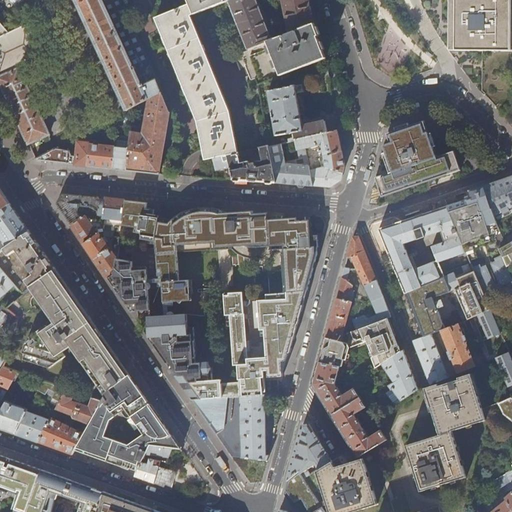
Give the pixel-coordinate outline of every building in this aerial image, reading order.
[(75,0),(95,42),(73,58),(84,74),(104,60),(127,110),(128,111),(149,99),(162,93),(123,0),(75,0)] [(186,0),(189,4),(158,17),(200,120),(209,159),(214,159),(227,156),(239,153),(230,110),(191,16),(214,6),(215,7),(229,1),(232,0),(186,0)] [(309,0),(282,0),(290,29),(271,36),(256,0),(232,0),(229,1),(248,50),(314,23),(309,0)] [(455,0),(456,32),(455,51),(511,51),(511,0),(455,0)] [(21,130),(28,145),(49,135),(18,68),(42,57),(26,24),(8,33),(0,23),(0,83),(4,93),(21,130)] [(257,86),(321,60),(326,58),(319,41),(317,37),(319,36),(314,24),(314,23),(248,50),(240,53),(251,80),(250,81),(252,88),(257,86)] [(288,142),(295,140),(337,130),(338,130),(337,119),(302,127),(300,114),(301,114),(301,110),(299,110),(296,93),(304,92),(303,88),(306,87),(305,82),(302,82),(303,84),(268,91),(276,136),(293,133),(294,136),(293,138),(287,139),(288,142)] [(170,111),(162,93),(149,99),(143,136),(131,133),(129,149),(126,171),(140,173),(158,175),(170,111)] [(377,183),(381,195),(386,194),(402,189),(433,179),(455,173),(459,171),(453,152),(435,157),(424,121),(388,133),(382,155),(384,161),(389,173),(375,177),(373,185),(377,183)] [(337,130),(295,140),(298,150),(305,149),(319,146),(319,148),(321,148),(322,151),(318,151),(319,153),(322,153),(323,156),(319,156),(321,164),(325,164),(325,167),(311,174),(313,186),(321,187),(331,187),(341,180),(345,167),(343,159),(339,137),(337,130)] [(115,140),(114,148),(111,169),(117,170),(126,171),(129,149),(121,148),(121,140),(115,140)] [(87,166),(89,145),(90,144),(78,143),(76,158),(71,157),(72,155),(71,151),(62,150),(62,146),(35,160),(48,162),(74,165),(87,166)] [(313,186),(311,174),(305,149),(298,150),(299,159),(285,161),(281,143),(269,146),(276,183),(282,184),(301,185),(313,186)] [(114,148),(89,145),(87,166),(97,167),(111,169),(114,148)] [(242,163),(239,153),(227,156),(230,167),(233,180),(255,182),(276,183),(269,146),(260,148),(263,161),(250,164),(250,162),(242,163)] [(230,167),(227,156),(214,159),(215,170),(230,167)] [(511,175),(498,180),(484,186),(495,216),(496,215),(511,207),(511,175)] [(505,245),(492,209),(484,186),(472,190),(469,191),(472,201),(461,204),(449,209),(469,257),(470,261),(478,258),(474,248),(494,240),(498,249),(505,245)] [(0,211),(10,204),(4,195),(0,189),(0,211)] [(84,216),(86,196),(74,194),(63,193),(56,204),(71,226),(84,216)] [(93,196),(86,196),(84,216),(85,216),(103,226),(104,219),(106,198),(93,196)] [(113,199),(106,198),(104,219),(121,221),(125,200),(113,199)] [(233,250),(238,254),(243,256),(246,257),(252,258),(255,258),(254,246),(269,245),(283,244),(283,249),(284,254),(280,254),(281,265),(282,265),(284,293),(289,292),(305,291),(308,290),(317,253),(317,250),(317,246),(318,246),(317,235),(310,236),(308,220),(304,221),(304,218),(281,220),(267,222),(267,219),(267,214),(261,214),(252,214),(252,212),(234,213),(226,214),(213,215),(213,209),(204,208),(167,205),(167,206),(163,206),(162,211),(161,211),(160,216),(155,216),(155,210),(147,208),(147,203),(125,200),(121,221),(124,221),(123,225),(136,227),(136,228),(137,229),(138,230),(143,230),(142,239),(147,240),(156,241),(156,244),(157,244),(159,272),(162,272),(162,279),(164,296),(170,295),(171,302),(189,301),(189,294),(192,294),(192,279),(180,279),(178,252),(231,248),(233,250)] [(0,211),(0,236),(1,237),(0,237),(0,252),(4,249),(29,231),(19,217),(10,204),(0,211)] [(466,251),(447,207),(441,209),(434,211),(436,215),(437,218),(441,228),(443,227),(447,241),(446,241),(453,256),(466,251)] [(511,209),(511,207),(496,215),(497,217),(511,209)] [(441,228),(437,218),(436,215),(434,211),(423,215),(419,216),(421,220),(421,221),(423,226),(426,233),(441,228)] [(98,235),(85,216),(84,216),(71,226),(78,235),(84,244),(98,235)] [(426,233),(423,226),(421,221),(421,220),(419,216),(403,222),(386,227),(379,229),(386,246),(389,254),(400,249),(402,252),(405,250),(402,244),(407,242),(406,239),(426,233)] [(33,237),(29,231),(4,249),(9,256),(17,251),(34,275),(27,281),(32,287),(56,269),(49,259),(33,237)] [(99,234),(98,235),(84,244),(87,248),(95,259),(109,249),(99,234)] [(388,317),(390,317),(378,287),(359,237),(353,237),(348,253),(342,275),(331,318),(325,338),(335,340),(338,341),(340,340),(342,336),(343,335),(352,301),(354,290),(352,290),(352,284),(347,279),(349,269),(357,269),(376,316),(368,319),(366,315),(352,321),(356,330),(388,317)] [(453,256),(446,241),(431,246),(437,260),(437,261),(453,256)] [(511,263),(511,241),(505,245),(498,249),(500,253),(501,256),(506,267),(511,263)] [(34,275),(17,251),(9,256),(4,249),(0,252),(0,267),(15,286),(22,295),(31,288),(32,287),(27,281),(34,275)] [(113,254),(109,249),(95,259),(101,269),(108,278),(114,275),(117,259),(118,252),(115,251),(114,254),(113,254)] [(404,293),(444,278),(442,273),(437,261),(437,260),(414,270),(405,250),(402,252),(400,249),(389,254),(397,276),(404,293)] [(457,266),(470,261),(469,257),(468,257),(466,251),(453,256),(457,266)] [(506,267),(501,256),(500,253),(494,256),(495,258),(490,260),(500,285),(511,280),(506,267)] [(457,266),(453,256),(437,261),(442,273),(457,266)] [(148,279),(148,271),(147,269),(146,268),(145,267),(134,268),(133,262),(133,261),(117,259),(114,275),(148,279)] [(496,287),(485,262),(473,267),(484,293),(496,287)] [(0,267),(0,297),(15,286),(0,267)] [(56,269),(32,287),(31,288),(55,322),(72,347),(105,395),(106,392),(130,376),(121,362),(93,323),(70,290),(56,269)] [(151,310),(149,290),(146,290),(145,280),(148,280),(148,279),(114,275),(108,278),(117,292),(121,292),(129,304),(140,303),(142,311),(151,310)] [(439,313),(434,300),(451,293),(445,278),(444,278),(404,293),(415,320),(422,338),(432,335),(440,332),(446,330),(440,313),(439,313)] [(149,290),(151,310),(151,317),(165,316),(164,303),(164,296),(162,279),(148,279),(148,280),(149,290)] [(248,342),(246,323),(246,320),(245,305),(244,297),(222,299),(228,380),(214,381),(181,384),(187,392),(192,400),(241,397),(265,396),(265,393),(267,393),(266,377),(266,375),(278,374),(284,373),(284,365),(284,361),(287,361),(289,353),(291,353),(300,318),(304,305),(301,305),(305,291),(289,292),(284,293),(274,294),(275,300),(260,302),(262,331),(266,331),(266,337),(268,359),(252,360),(249,360),(248,342)] [(142,311),(140,303),(129,304),(121,292),(117,292),(131,312),(142,311)] [(463,323),(473,345),(496,335),(492,326),(493,326),(488,314),(467,323),(464,316),(475,310),(472,303),(459,311),(464,323),(463,323)] [(0,341),(17,318),(2,305),(0,306),(0,341)] [(148,317),(148,324),(144,331),(153,343),(165,361),(181,384),(214,381),(214,374),(210,374),(209,362),(198,363),(198,361),(195,327),(189,328),(188,314),(176,315),(165,316),(151,317),(148,317)] [(395,335),(388,317),(356,330),(354,331),(348,333),(343,335),(342,336),(340,340),(338,341),(335,340),(325,338),(322,349),(319,361),(340,367),(342,368),(344,360),(346,361),(349,349),(367,341),(373,357),(371,357),(375,368),(381,364),(401,351),(395,335)] [(66,357),(63,352),(72,347),(55,322),(48,327),(47,325),(30,336),(31,338),(26,341),(23,352),(25,353),(23,359),(49,368),(66,357)] [(440,332),(456,373),(474,365),(464,341),(465,341),(463,336),(462,336),(458,325),(446,330),(440,332)] [(422,361),(431,384),(448,377),(432,335),(422,338),(414,341),(422,361)] [(408,364),(403,350),(401,351),(381,364),(392,382),(386,385),(389,390),(391,389),(398,401),(419,389),(408,364)] [(336,384),(340,367),(319,361),(315,375),(313,383),(325,403),(332,415),(360,398),(354,388),(342,395),(336,384)] [(19,373),(2,367),(0,370),(0,384),(8,388),(12,380),(15,381),(19,373)] [(405,445),(419,491),(464,477),(450,431),(484,420),(469,374),(457,378),(457,380),(437,386),(437,384),(427,387),(425,388),(425,390),(431,412),(438,435),(405,445)] [(89,423),(87,428),(75,450),(83,453),(106,461),(106,460),(114,463),(137,471),(140,462),(142,463),(146,455),(151,446),(172,449),(182,450),(171,435),(159,417),(147,400),(138,387),(130,376),(106,392),(105,395),(102,401),(89,423)] [(56,409),(67,389),(43,381),(32,401),(36,403),(39,397),(51,403),(48,409),(55,412),(56,409)] [(75,392),(67,389),(56,409),(73,415),(73,416),(73,417),(89,423),(102,401),(93,397),(90,407),(72,401),(75,392)] [(267,455),(266,396),(265,396),(241,397),(192,400),(201,413),(220,440),(232,456),(268,461),(269,455),(267,455)] [(366,408),(360,398),(332,415),(346,437),(358,457),(385,440),(379,429),(368,436),(355,415),(366,408)] [(0,428),(16,434),(27,412),(28,409),(7,402),(3,408),(0,407),(1,405),(0,404),(0,428)] [(50,420),(27,412),(16,434),(27,438),(38,442),(50,420)] [(52,417),(50,420),(38,442),(58,449),(72,454),(75,450),(87,428),(84,427),(81,432),(52,417)] [(314,465),(318,469),(331,461),(309,424),(305,425),(302,425),(292,459),(287,481),(300,472),(304,478),(309,475),(306,470),(314,465)] [(511,446),(510,443),(502,447),(511,464),(511,446)] [(168,458),(172,449),(151,446),(146,455),(168,458)] [(14,511),(15,511),(14,511),(98,511),(100,505),(103,491),(60,476),(38,468),(17,461),(0,454),(0,496),(3,497),(4,495),(7,496),(7,495),(16,498),(13,508),(13,509),(14,508),(15,508),(14,511)] [(331,461),(318,469),(315,471),(327,511),(352,511),(359,510),(376,504),(362,458),(335,467),(331,461)] [(148,464),(142,463),(140,462),(137,471),(135,477),(137,478),(154,484),(159,468),(160,467),(157,466),(158,460),(149,459),(148,464)] [(164,469),(159,468),(154,484),(158,485),(172,490),(177,472),(164,469)] [(511,511),(511,470),(506,474),(511,485),(511,491),(504,499),(505,501),(491,511),(511,511)] [(324,511),(304,478),(300,472),(287,481),(285,485),(284,490),(294,503),(300,499),(304,506),(307,511),(324,511)] [(159,511),(140,505),(118,497),(111,494),(103,491),(100,505),(98,511),(159,511)]
